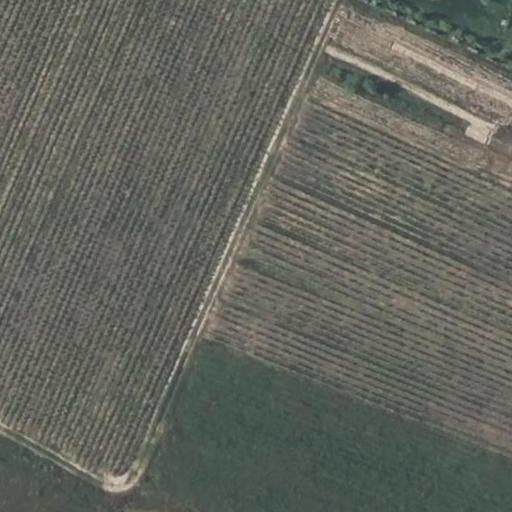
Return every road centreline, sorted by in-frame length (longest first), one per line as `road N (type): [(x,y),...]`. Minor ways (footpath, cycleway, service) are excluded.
road 1 (track): [(122,511),(336,0)]
road 2 (track): [(120,505),(82,474),(0,433)]
